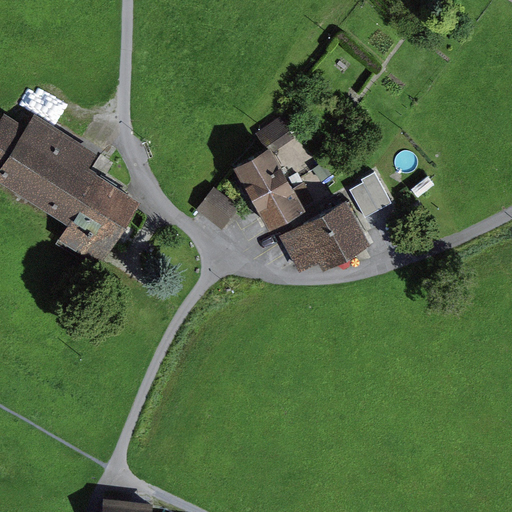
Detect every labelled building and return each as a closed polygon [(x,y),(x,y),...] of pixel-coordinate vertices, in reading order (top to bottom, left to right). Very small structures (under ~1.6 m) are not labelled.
[(0,164),(8,170),(5,175),(73,218),(72,221),(76,223),(107,175),(99,170),(101,167),(96,164),(103,153),(42,115),(34,126),(14,113),(0,134),(0,164)] [(285,117),(262,132),(273,149),(280,145),(283,149),(299,139),(285,117)] [(283,149),(280,145),(273,149),(243,167),(279,227),(323,200),(311,181),(304,185),(283,149)] [(381,171),(353,182),(366,214),(393,203),(381,171)] [(76,223),(67,238),(106,263),(147,201),(107,175),(76,223)] [(245,207),(221,187),(205,208),(229,227),(245,207)] [(356,200),(291,234),(308,267),(330,255),(334,264),(377,242),(356,200)] [(161,511),(163,502),(115,497),(113,511),(161,511)]
